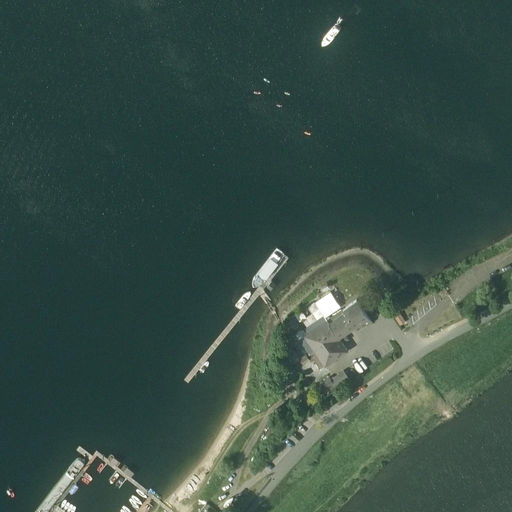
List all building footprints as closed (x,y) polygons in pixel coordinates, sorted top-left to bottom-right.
[(508,291),(509,283),(499,282),(498,290),(508,291)] [(372,321),(355,297),(326,318),(323,313),(325,312),(315,296),(300,307),(310,322),(305,325),(302,328),(298,329),(296,332),(296,335),(307,352),(298,357),(302,363),(309,359),(311,360),(313,359),(319,367),(346,349),(343,343),(358,333),(356,329),(362,324),(367,324),(372,321)] [(400,322),(405,319),(401,310),(395,312),(400,322)] [(331,377),(330,375),(319,381),(326,394),(350,380),(344,370),(331,377)] [(78,458),(77,459),(34,511),(47,511),(84,465),(85,462),(84,460),(83,459),(81,458),(80,458),(78,458)]
